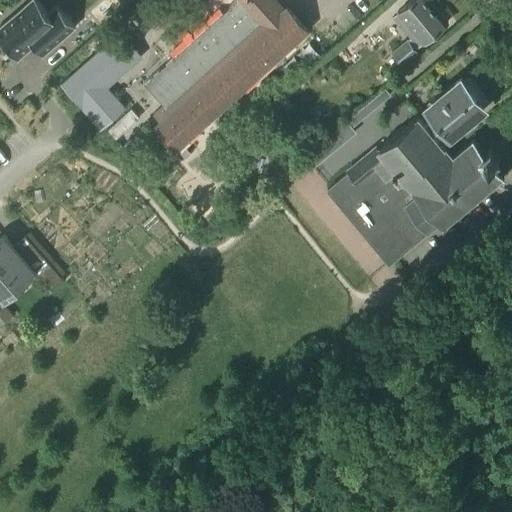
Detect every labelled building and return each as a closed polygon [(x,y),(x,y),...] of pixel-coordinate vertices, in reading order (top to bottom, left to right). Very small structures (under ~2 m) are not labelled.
[(36,0),(30,0),(0,27),(0,39),(17,59),(33,44),(35,46),(41,54),(42,55),(75,26),(57,5),(48,13),(36,0)] [(237,0),(145,83),(164,104),(155,113),(161,120),(155,125),(177,149),(308,31),(286,7),(283,10),(275,1),(276,0),(237,0)] [(423,43),(448,22),(430,0),(411,0),(398,12),(423,43)] [(101,128),(125,107),(107,87),(142,56),(121,32),(62,84),(101,128)] [(403,66),(418,53),(407,39),(391,52),(403,66)] [(435,116),(426,123),(444,145),(453,138),(450,135),(463,124),(468,129),(475,123),(471,118),(484,107),(484,106),(491,100),(469,75),(462,80),(461,79),(427,107),(435,116)] [(131,109),(108,132),(116,141),(140,118),(131,109)] [(444,145),(426,123),(418,113),(377,147),(381,151),(373,157),(370,154),(327,189),(389,263),(439,221),(443,226),(505,175),(494,162),(499,157),(495,152),(490,146),(485,151),(474,138),(453,155),(444,145)] [(0,295),(3,299),(4,298),(3,297),(46,259),(64,281),(65,280),(25,234),(24,235),(29,240),(18,250),(5,235),(0,238),(0,295)] [(0,307),(0,316),(4,322),(12,316),(3,305),(0,307)]
